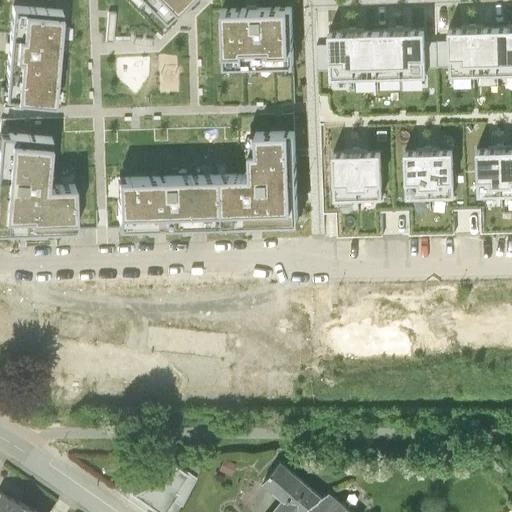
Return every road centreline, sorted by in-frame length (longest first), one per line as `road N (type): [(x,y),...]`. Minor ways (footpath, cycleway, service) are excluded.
road 1 (residential): [(0,259),(317,251),(365,260),(511,263)]
road 2 (tertiary): [(110,511),(0,438)]
